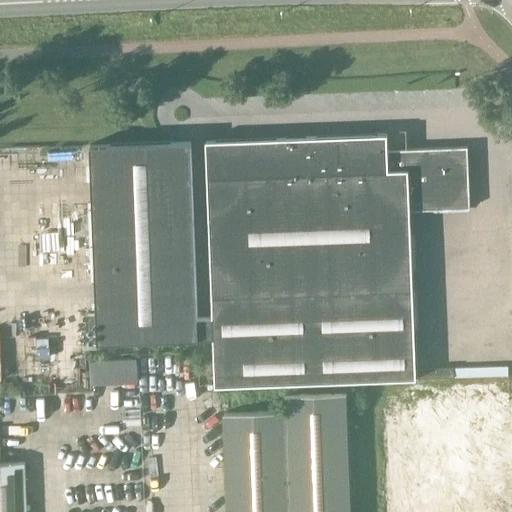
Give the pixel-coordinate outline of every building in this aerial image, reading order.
[(203,140),(209,316),(211,337),(213,385),(414,377),(453,375),(453,366),(413,368),(407,209),(467,206),(465,145),(384,148),(383,132),(203,140)] [(85,342),(211,337),(209,316),(194,317),(188,141),(87,145),(94,313),(84,313),(85,342)] [(508,386),(472,387),(472,401),(508,400),(508,386)] [(472,387),(436,388),(436,402),(472,401),(472,387)] [(406,390),(370,391),(370,405),(406,404),(406,390)] [(350,511),(346,392),(283,394),(284,410),(223,412),(227,511),(350,511)] [(508,400),(472,401),(473,415),(509,414),(508,400)] [(472,401),(436,402),(437,416),(473,415),(472,401)] [(406,404),(370,405),(371,419),(407,418),(406,404)] [(509,414),(473,415),(473,429),(509,428),(509,414)] [(473,415),(437,416),(437,430),(473,429),(473,415)] [(407,418),(371,419),(371,433),(407,432),(407,418)] [(509,428),(473,429),(474,443),(510,442),(509,428)] [(473,429),(437,430),(438,444),(474,443),(473,429)] [(407,432),(371,433),(372,447),(408,446),(407,432)] [(510,442),(474,443),(474,457),(510,456),(510,442)] [(474,443),(438,444),(438,458),(474,457),(474,443)] [(408,446),(372,447),(372,461),(408,460),(408,446)] [(510,456),(474,457),(475,471),(511,470),(510,456)] [(474,457),(438,458),(439,472),(475,471),(474,457)] [(408,460),(372,461),(373,475),(409,474),(408,460)] [(0,511),(25,511),(24,461),(0,462),(0,511)] [(511,470),(475,471),(476,485),(511,484),(511,470)] [(475,471),(439,472),(440,486),(476,485),(475,471)] [(409,474),(373,475),(373,489),(409,487),(409,474)] [(511,484),(476,485),(476,499),(511,498),(511,484)] [(476,485),(440,486),(440,500),(476,499),(476,485)] [(409,487),(373,489),(374,503),(410,501),(409,487)] [(511,497),(511,498),(476,499),(476,511),(494,511),(511,511),(511,497)] [(476,511),(476,499),(440,500),(440,511),(476,511)] [(410,511),(410,501),(374,503),(374,511),(410,511)]
